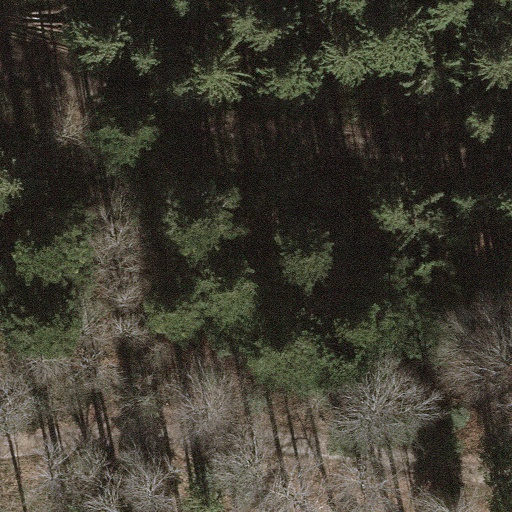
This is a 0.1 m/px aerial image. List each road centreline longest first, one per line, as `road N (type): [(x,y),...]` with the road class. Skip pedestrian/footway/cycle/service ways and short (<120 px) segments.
road 1 (track): [(0,65),(229,128),(370,143),(511,141)]
road 2 (track): [(511,474),(246,440),(0,441)]
